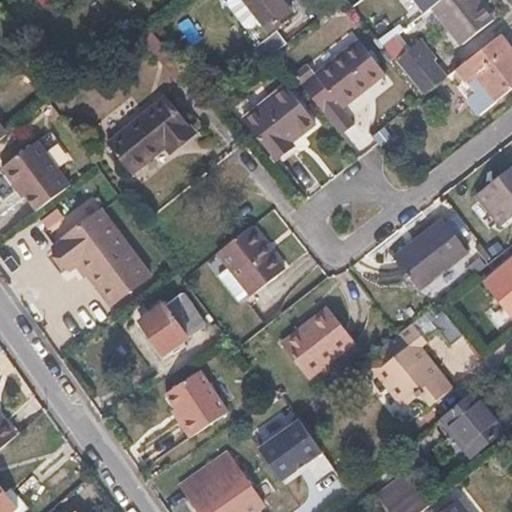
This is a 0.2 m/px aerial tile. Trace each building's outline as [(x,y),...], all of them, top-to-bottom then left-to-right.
[(252,47),(270,33),(244,0),(223,0),(218,4),(252,47)] [(244,0),(270,33),(276,29),(294,14),(282,0),(244,0)] [(411,0),(416,8),(430,0),(411,0)] [(474,0),(461,0),(443,13),(449,21),(439,27),(453,49),(490,25),(474,0)] [(5,42),(12,51),(30,37),(23,28),(5,42)] [(276,29),(270,33),(252,47),(264,61),(276,50),(287,42),(276,29)] [(404,35),(422,58),(424,56),(416,46),(419,43),(409,31),(404,35)] [(425,94),(448,76),(434,59),(427,65),(422,58),(404,35),(387,48),(425,94)] [(511,48),(502,35),(457,69),(466,81),(474,75),(482,86),(466,98),(478,114),(511,88),(511,48)] [(303,85),(323,111),(337,99),(343,106),(384,73),(359,41),(303,85)] [(292,142),(315,124),(286,86),(244,118),(276,161),(295,146),(292,142)] [(164,147),(170,155),(196,133),(167,97),(109,145),(132,173),(164,147)] [(39,210),(71,186),(37,143),(3,169),(19,190),(24,186),(30,193),(27,195),(39,210)] [(474,195),(501,227),(511,218),(511,174),(507,168),(474,195)] [(25,197),(27,195),(30,193),(24,186),(19,190),(25,197)] [(83,265),(92,277),(116,307),(155,277),(105,212),(61,246),(79,269),(83,265)] [(393,257),(418,290),(467,252),(442,219),(393,257)] [(250,227),(217,254),(228,269),(247,293),(250,296),(284,269),(250,227)] [(511,258),(493,274),(485,280),(511,313),(511,258)] [(485,280),(493,274),(483,261),(470,271),(481,284),(485,280)] [(88,280),(92,277),(83,265),(79,269),(88,280)] [(247,293),(228,269),(218,276),(238,301),(247,293)] [(463,290),(451,299),(469,321),(480,313),(463,290)] [(163,355),(189,338),(165,302),(140,319),(163,355)] [(282,342),(308,377),(353,343),(327,308),(282,342)] [(449,345),(462,335),(442,309),(429,319),(449,345)] [(419,389),(430,403),(451,386),(424,352),(422,354),(415,345),(424,339),(409,320),(397,330),(358,361),(371,377),(375,372),(385,385),(387,383),(402,402),(413,393),(419,389)] [(184,420),(181,423),(190,438),(229,414),(201,371),(167,394),(177,410),(184,420)] [(424,408),(430,403),(419,389),(413,393),(424,408)] [(476,390),(441,418),(470,456),(505,428),(476,390)] [(173,412),(181,423),(184,420),(177,410),(173,412)] [(324,452),(300,419),(260,448),(283,481),(324,452)] [(0,451),(14,439),(0,422),(0,451)] [(181,484),(199,511),(255,511),(265,505),(228,452),(181,484)] [(391,511),(421,511),(430,505),(404,473),(377,494),(391,511)] [(0,511),(12,511),(19,507),(0,483),(0,511)] [(467,511),(459,500),(443,511),(467,511)]
